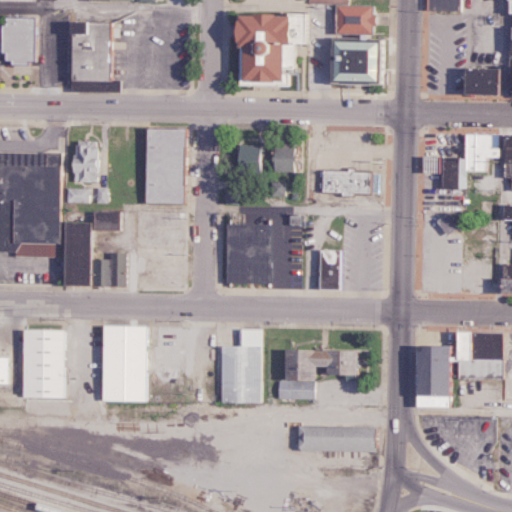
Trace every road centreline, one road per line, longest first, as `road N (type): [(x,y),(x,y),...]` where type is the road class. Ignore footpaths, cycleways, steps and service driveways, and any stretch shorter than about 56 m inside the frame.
road 1 (residential): [(511,309),(0,297)]
road 2 (residential): [(0,101),(511,111)]
road 3 (residential): [(381,511),(398,417),(403,107)]
road 4 (residential): [(201,304),(206,104)]
road 5 (residential): [(511,504),(393,467)]
